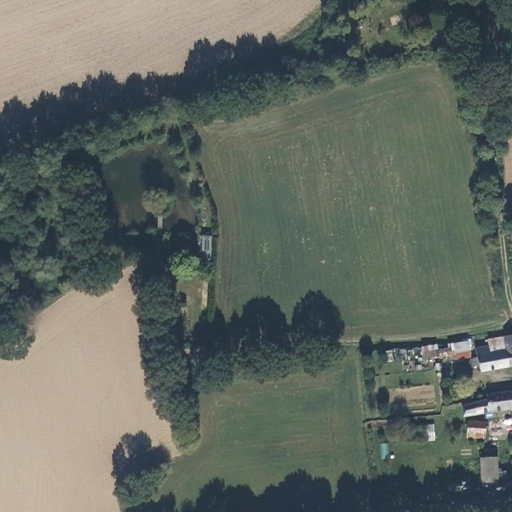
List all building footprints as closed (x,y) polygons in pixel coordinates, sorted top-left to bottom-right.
[(456,20),(437,25),(443,50),(462,46),(456,20)] [(211,258),(212,235),(202,235),(201,258),(211,258)] [(160,277),(170,276),(169,268),(159,269),(160,277)] [(176,304),(183,303),(182,293),(174,294),(176,304)] [(501,350),(511,348),(511,320),(511,319),(506,319),(497,321),(499,336),(501,350)] [(480,323),(481,330),(482,339),(499,336),(497,321),(480,323)] [(481,330),(467,333),(468,342),(463,343),(465,352),(470,351),(470,356),(501,350),(499,336),(482,339),(481,330)] [(511,378),(511,377),(505,377),(479,381),(479,385),(460,387),(461,394),(468,393),(468,397),(511,391),(511,378)] [(477,407),(460,405),(458,418),(476,420),(477,407)] [(420,417),(422,432),(431,431),(429,416),(420,417)] [(389,458),(388,443),(380,444),(381,458),(389,458)] [(474,445),(477,470),(489,469),(486,444),(474,445)] [(480,501),(508,496),(506,481),(478,486),(480,501)]
